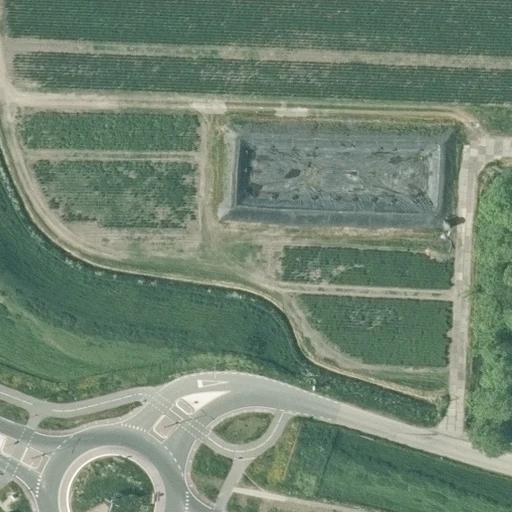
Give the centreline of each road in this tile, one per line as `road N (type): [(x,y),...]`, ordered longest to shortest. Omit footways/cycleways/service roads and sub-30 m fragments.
road 1 (track): [(511,146),(469,145),(452,447)]
road 2 (unclassified): [(511,463),(262,392),(217,392)]
